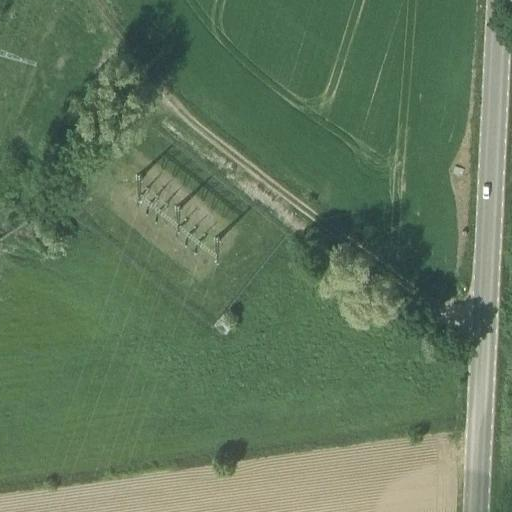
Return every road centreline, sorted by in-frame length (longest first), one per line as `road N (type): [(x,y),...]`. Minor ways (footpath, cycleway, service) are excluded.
road 1 (tertiary): [(475,511),(502,0)]
road 2 (track): [(485,330),(447,320),(167,104),(156,100),(141,119)]
